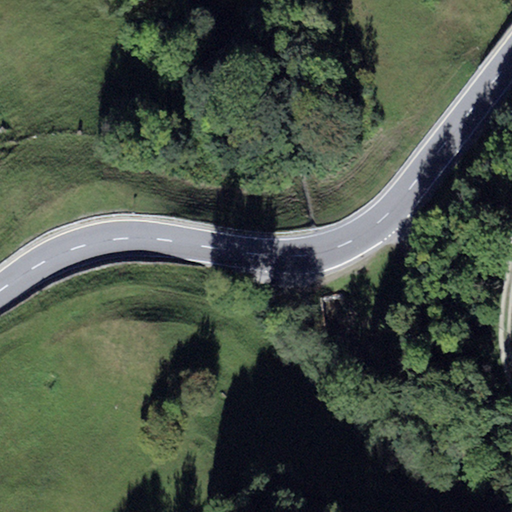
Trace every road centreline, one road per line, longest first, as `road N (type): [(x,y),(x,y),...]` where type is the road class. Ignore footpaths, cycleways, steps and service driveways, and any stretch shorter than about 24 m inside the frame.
road 1 (primary): [(0,290),(41,262),(97,240),(154,239),(271,256),(348,242),(391,213),(511,59)]
road 2 (track): [(511,401),(498,293),(511,238)]
